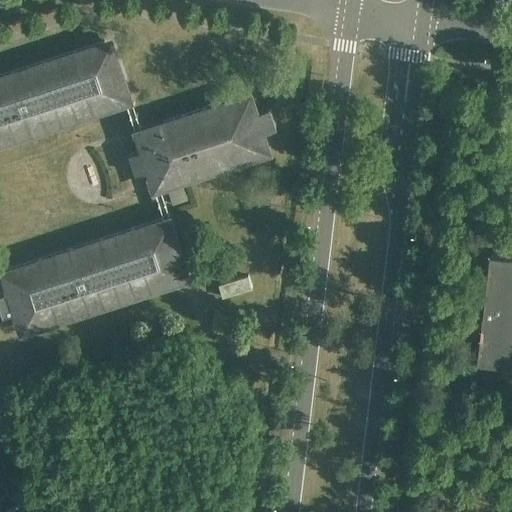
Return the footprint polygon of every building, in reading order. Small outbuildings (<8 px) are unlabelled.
[(0,141),(134,97),(115,38),(107,40),(0,75),(0,141)] [(139,150),(131,152),(138,173),(146,170),(147,170),(148,170),(149,169),(150,169),(154,183),(156,188),(163,185),(183,178),(271,150),(265,131),(277,127),(270,107),(258,111),(255,101),(252,93),(248,94),(144,128),(137,130),(138,134),(143,148),(143,149),(141,149),(139,150)] [(9,290),(0,293),(0,301),(4,314),(4,315),(16,311),(19,318),(23,330),(184,278),(192,275),(191,271),(173,215),(166,218),(94,241),(42,258),(3,271),(10,290),(9,290)] [(511,255),(491,253),(478,362),(511,365),(511,316),(509,316),(510,310),(511,310),(511,255)] [(253,287),(251,282),(249,275),(220,284),(223,296),(253,287)] [(36,499),(9,508),(6,509),(7,511),(38,511),(39,511),(36,499)]
